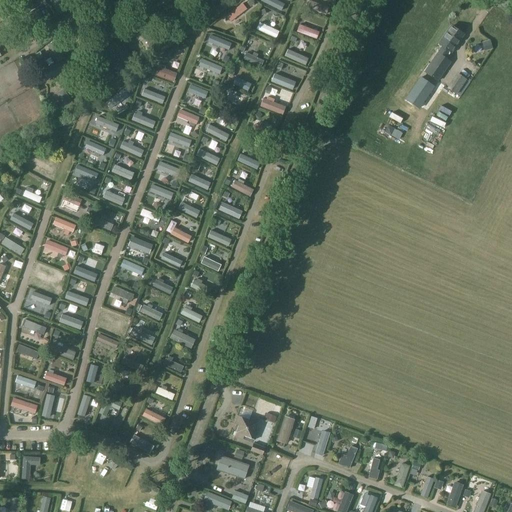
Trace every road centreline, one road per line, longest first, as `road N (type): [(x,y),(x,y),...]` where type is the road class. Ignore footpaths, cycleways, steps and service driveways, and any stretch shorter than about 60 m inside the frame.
road 1 (track): [(212,383),(355,0)]
road 2 (track): [(227,398),(212,383),(164,511)]
